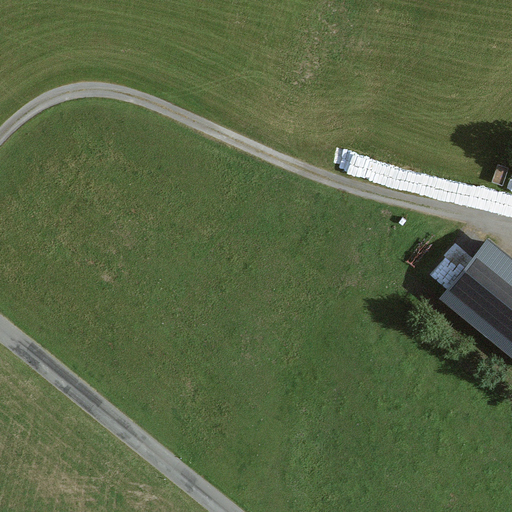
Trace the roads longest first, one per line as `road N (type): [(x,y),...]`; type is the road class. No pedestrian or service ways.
road 1 (track): [(0,142),(34,109),(99,92),(327,183),(511,227)]
road 2 (unclassified): [(221,511),(0,332)]
